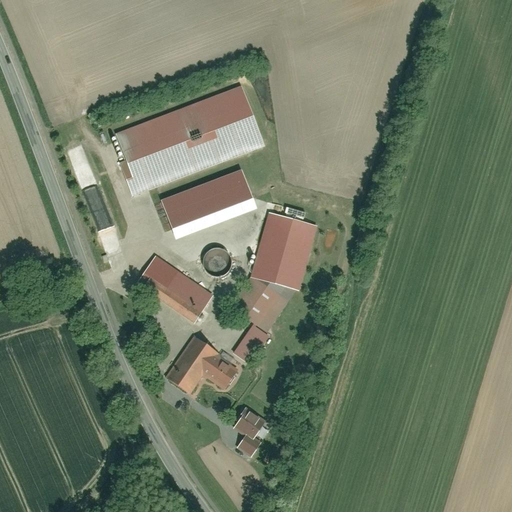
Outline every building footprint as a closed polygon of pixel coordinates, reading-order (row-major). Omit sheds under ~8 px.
[(207,270),(208,273),(211,276),(214,278),(218,280),(223,280),(228,278),(233,274),(235,270),(235,265),(234,260),(231,256),(228,253),(223,252),(219,252),(214,254),(210,257),(207,262),(206,266),(207,270)] [(157,260),(139,287),(197,326),(215,298),(157,260)] [(252,279),(233,311),(256,325),(272,335),(291,303),(252,279)] [(128,299),(114,304),(121,322),(135,317),(128,299)] [(236,357),(252,366),(272,335),(256,325),(236,357)] [(241,372),(219,359),(221,355),(194,338),(167,382),(195,399),(206,381),(227,394),(241,372)] [(252,440),(264,423),(245,410),(238,420),(240,421),(235,428),(252,440)]
